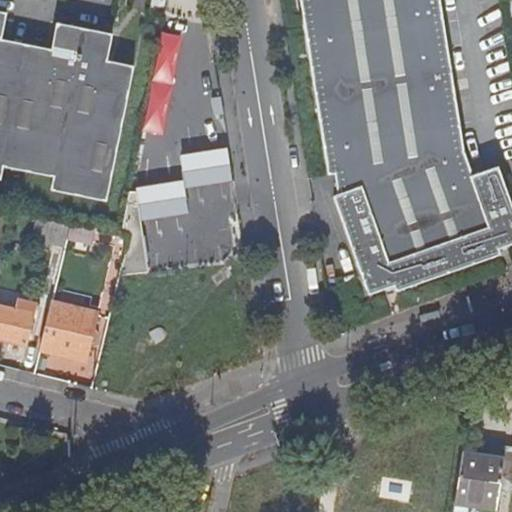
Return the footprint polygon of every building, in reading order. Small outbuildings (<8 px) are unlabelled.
[(161,13),(163,0),(151,0),(149,11),(161,13)] [(301,15),(298,0),(293,0),(296,16),(301,15)] [(499,250),(511,245),(511,205),(499,168),(474,174),(465,150),(441,0),(302,0),(329,174),(335,173),(340,194),(336,195),(370,295),(395,286),(397,292),(501,256),(499,250)] [(49,190),(105,201),(132,66),(106,61),(112,34),(55,22),(49,49),(0,39),(6,12),(0,10),(0,175),(2,167),(51,177),(49,190)] [(153,130),(176,131),(180,29),(158,28),(153,130)] [(207,166),(209,180),(233,176),(226,135),(202,139),(207,166)] [(185,183),(187,197),(211,193),(209,180),(207,166),(183,170),(185,183)] [(185,183),(161,187),(166,215),(190,211),(187,197),(185,183)] [(161,187),(135,192),(135,193),(140,219),(166,215),(161,187)] [(121,227),(120,233),(130,236),(120,276),(149,273),(140,219),(135,193),(128,194),(121,227)] [(13,210),(9,224),(38,229),(41,216),(13,210)] [(96,242),(99,229),(71,222),(68,235),(96,242)] [(0,338),(25,345),(36,303),(18,298),(15,309),(0,305),(0,338)] [(51,301),(39,349),(87,360),(98,313),(51,301)] [(503,458),(462,452),(455,504),(497,510),(500,491),(511,493),(511,448),(504,447),(504,448),(502,448),(502,450),(505,450),(503,458)]
